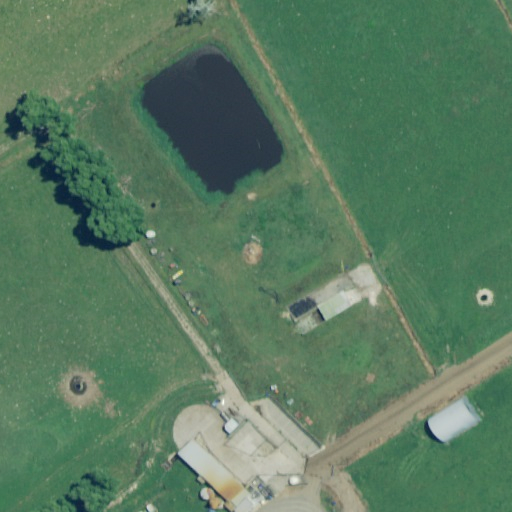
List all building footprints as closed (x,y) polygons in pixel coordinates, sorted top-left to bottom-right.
[(289,308),(298,323),(321,310),(327,321),(363,300),(348,275),(289,308)] [(479,421),(466,399),(432,418),(445,440),(479,421)] [(198,440),(184,455),(231,500),(226,504),(234,511),(239,511),(241,511),(254,511),(268,498),(258,488),(253,493),(198,440)] [(216,490),(206,487),(203,498),(213,500),(216,490)] [(226,500),(215,497),(213,508),(223,510),(226,500)]
